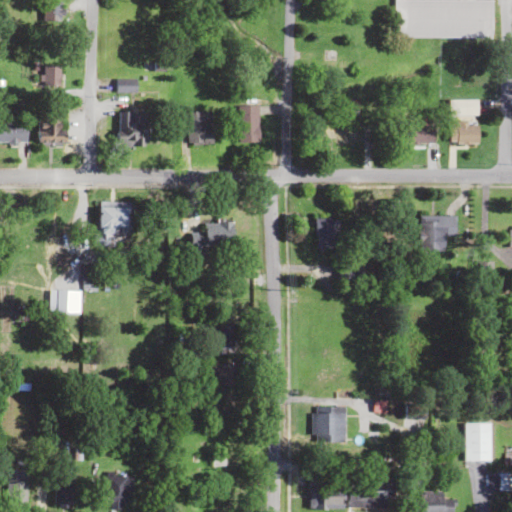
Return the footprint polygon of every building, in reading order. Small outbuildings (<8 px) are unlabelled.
[(393,0),(393,37),(490,38),(490,0),(455,0),(393,0)] [(59,1),(37,1),(37,21),(59,21),(59,1)] [(61,65),(40,65),(40,86),(61,86),(61,65)] [(134,93),(134,79),(114,79),(114,93),(134,93)] [(257,106),(235,106),(235,143),(257,143),(257,106)] [(141,147),(141,112),(117,112),(117,147),(141,147)] [(184,112),(185,145),(212,144),(211,123),(202,123),(202,112),(184,112)] [(61,113),(37,113),(37,144),(61,144),(61,113)] [(477,124),(469,124),(469,119),(448,119),(448,144),(477,144),(477,124)] [(0,142),(26,143),(26,121),(0,120),(0,142)] [(435,144),(435,122),(402,122),(402,144),(435,144)] [(314,128),(314,139),(355,139),(355,128),(314,128)] [(130,202),(95,202),(95,244),(130,244),(130,202)] [(441,216),(419,216),(419,246),(441,246),(441,216)] [(234,217),(203,217),(203,244),(234,244),(234,217)] [(338,248),(338,218),(314,218),(314,248),(338,248)] [(96,290),(96,263),(81,263),(81,290),(96,290)] [(234,345),(234,323),(216,323),(216,345),(234,345)] [(235,364),(215,364),(215,385),(235,385),(235,364)] [(235,416),(235,404),(207,404),(207,416),(235,416)] [(343,406),(311,406),(311,444),(343,444),(343,406)] [(489,422),(461,422),(461,461),(489,461),(489,422)] [(128,474),(108,474),(108,508),(128,508),(128,474)] [(391,507),(391,474),(345,474),(345,507),(391,507)] [(309,508),(342,508),(342,478),(309,478),(309,508)] [(53,480),(53,506),(72,506),(72,480),(53,480)] [(443,491),(419,491),(419,505),(443,505),(443,491)]
